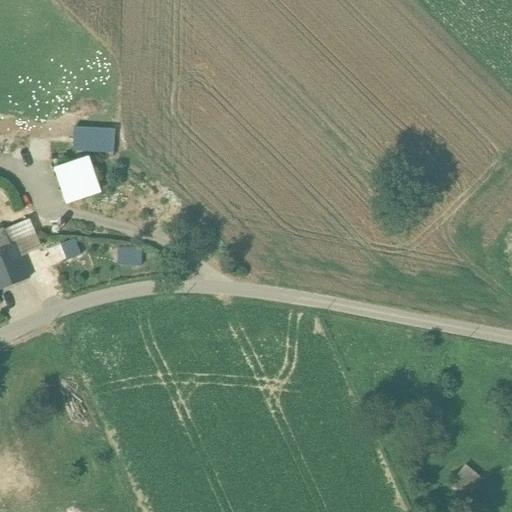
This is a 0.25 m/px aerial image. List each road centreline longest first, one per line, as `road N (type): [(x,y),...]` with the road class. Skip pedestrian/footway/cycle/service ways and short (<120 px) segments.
road 1 (track): [(511,343),(194,289),(128,295),(0,349)]
road 2 (track): [(230,293),(186,249),(62,211),(0,163)]
